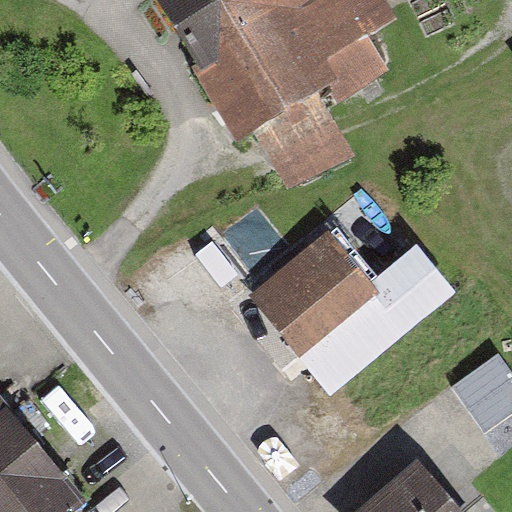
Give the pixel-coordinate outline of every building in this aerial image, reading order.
[(351,67),(305,0),(161,0),(153,6),(244,139),(351,67)] [(367,303),(321,251),(260,306),(306,357),(367,303)] [(492,431),(511,416),(511,361),(503,348),(457,379),(492,431)] [(0,511),(55,511),(70,500),(0,419),(0,511)] [(438,511),(410,480),(373,511),(438,511)]
